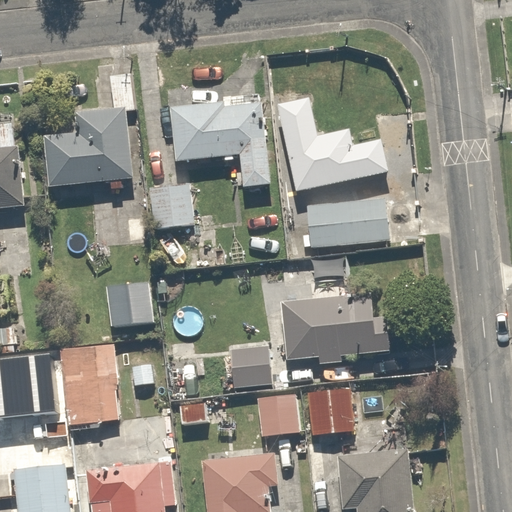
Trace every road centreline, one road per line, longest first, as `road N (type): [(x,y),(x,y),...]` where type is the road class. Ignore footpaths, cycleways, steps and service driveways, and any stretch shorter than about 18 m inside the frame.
road 1 (residential): [(503,511),(448,0)]
road 2 (residential): [(0,38),(327,0)]
